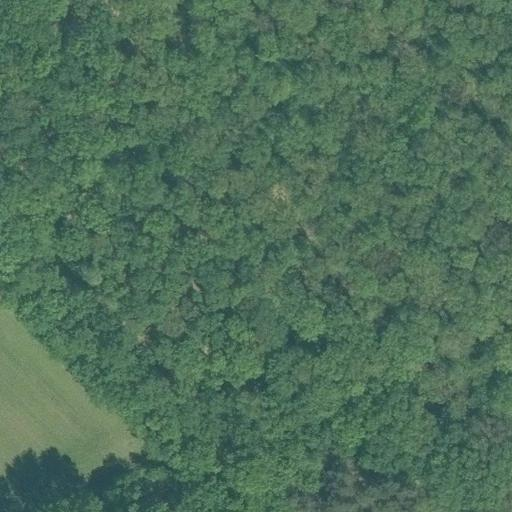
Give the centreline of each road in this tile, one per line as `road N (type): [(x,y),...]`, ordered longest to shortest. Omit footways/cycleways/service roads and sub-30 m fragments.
road 1 (track): [(149,511),(511,319)]
road 2 (track): [(434,359),(486,511)]
